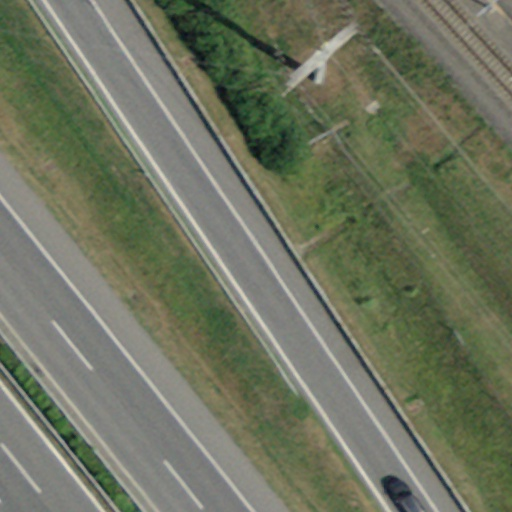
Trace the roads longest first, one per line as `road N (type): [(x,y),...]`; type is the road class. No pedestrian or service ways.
road 1 (motorway): [(416,511),(70,0)]
road 2 (motorway): [(199,511),(0,265)]
